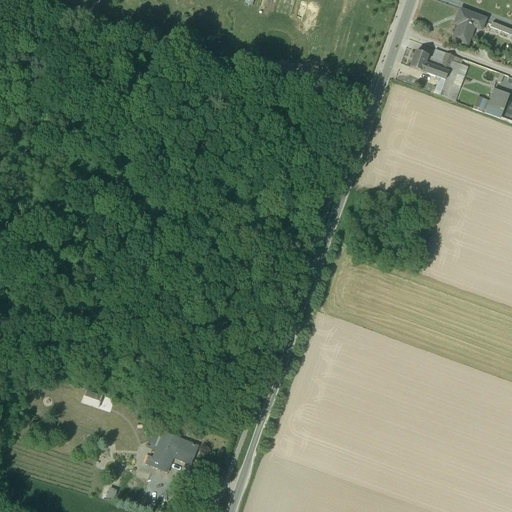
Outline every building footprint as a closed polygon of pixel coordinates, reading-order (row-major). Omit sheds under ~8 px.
[(485,21),(459,11),(454,24),(458,26),(453,41),(467,47),(475,27),(481,30),(485,21)] [(511,31),(492,24),(490,28),(511,36),(511,31)] [(434,51),(431,58),(427,57),(425,65),(433,68),(439,70),(445,54),(435,50),(434,51)] [(427,57),(415,52),(410,68),(430,76),(433,68),(425,65),(427,57)] [(445,54),(439,70),(447,73),(453,57),(445,54)] [(453,57),(447,73),(456,76),(462,60),(453,57)] [(439,70),(433,68),(430,76),(435,78),(434,81),(438,82),(439,79),(444,81),(447,73),(439,70)] [(456,76),(447,73),(444,81),(453,84),(456,76)] [(463,79),(456,76),(453,84),(452,87),(455,88),(459,90),(463,79)] [(439,79),(438,82),(433,95),(438,97),(444,81),(439,79)] [(453,84),(444,81),(438,97),(447,101),(452,87),(453,84)] [(452,87),(447,101),(454,103),(457,96),(453,94),(455,88),(452,87)] [(493,90),(484,114),(498,120),(502,109),(507,95),(493,90)] [(488,104),(477,100),(473,110),(484,114),(488,104)] [(82,399),(100,405),(102,397),(85,391),(82,399)] [(167,473),(172,458),(180,440),(164,434),(151,467),(167,473)] [(191,465),(198,447),(180,440),(172,458),(191,465)] [(109,489),(108,490),(106,498),(114,500),(118,502),(120,494),(116,492),(116,491),(109,489)]
